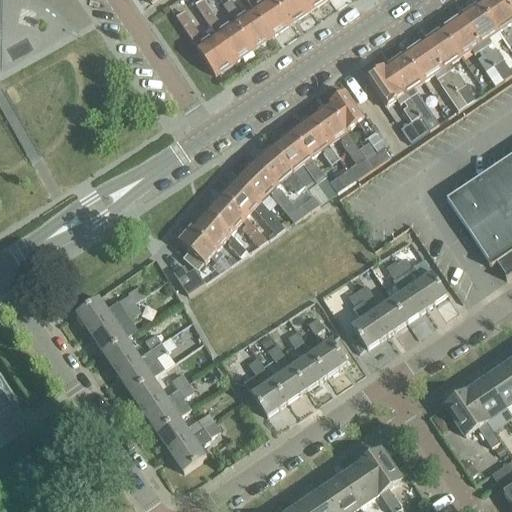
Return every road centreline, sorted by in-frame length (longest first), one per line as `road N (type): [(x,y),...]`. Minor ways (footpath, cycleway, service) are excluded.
road 1 (residential): [(156,511),(0,280)]
road 2 (tertiary): [(0,269),(207,137)]
road 3 (tertiary): [(207,137),(403,4)]
road 4 (residential): [(197,511),(388,384)]
road 5 (residential): [(207,137),(116,0)]
road 6 (residential): [(388,384),(474,511)]
road 7 (residential): [(388,384),(511,300)]
